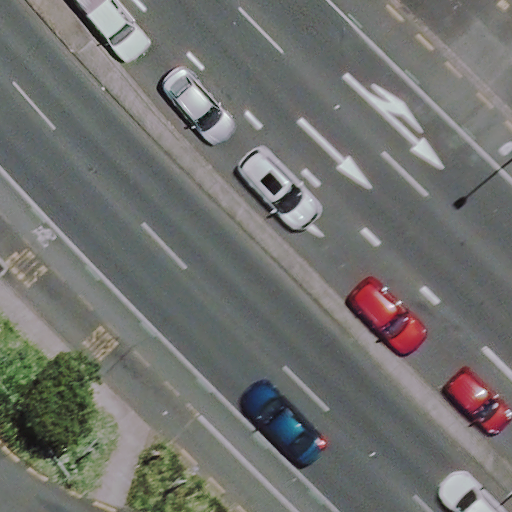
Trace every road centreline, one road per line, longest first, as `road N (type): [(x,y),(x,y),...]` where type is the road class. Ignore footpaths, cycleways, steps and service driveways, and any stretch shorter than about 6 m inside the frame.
road 1 (secondary): [(436,511),(0,63)]
road 2 (secondary): [(198,0),(385,210),(511,332)]
